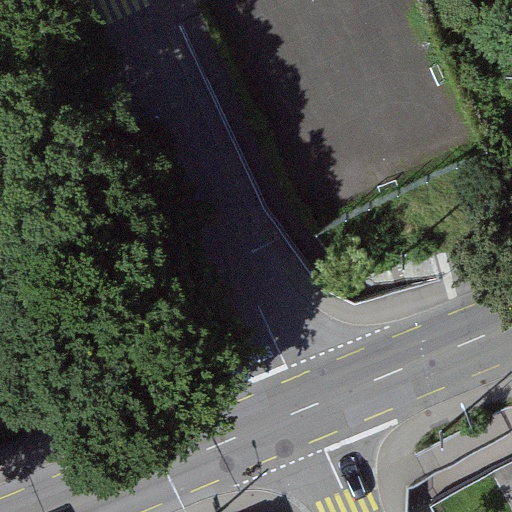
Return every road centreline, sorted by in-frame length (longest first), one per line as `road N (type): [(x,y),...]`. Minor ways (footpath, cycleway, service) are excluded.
road 1 (residential): [(119,0),(304,410)]
road 2 (secondary): [(304,410),(63,511)]
road 3 (secondary): [(511,325),(304,410)]
